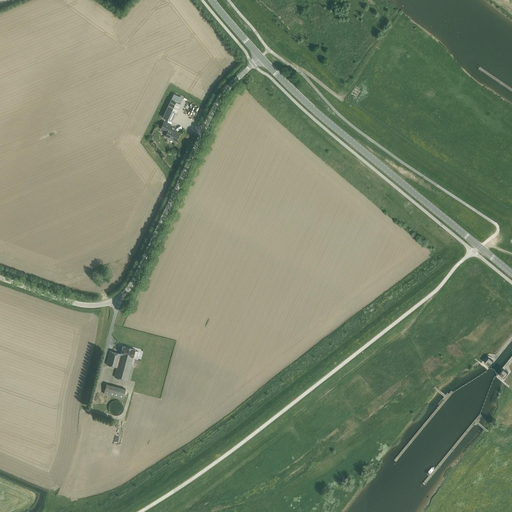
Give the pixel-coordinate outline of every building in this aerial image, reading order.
[(172,122),(180,103),(171,99),(163,117),(172,122)] [(179,134),(169,129),(171,125),(164,122),(160,129),(167,132),(165,136),(176,141),(179,134)] [(104,269),(99,272),(104,281),(108,278),(104,269)] [(93,274),(98,283),(103,281),(98,272),(93,274)] [(106,365),(117,368),(114,377),(127,380),(135,350),(122,346),(120,354),(110,351),(106,365)] [(386,379),(376,387),(379,391),(389,383),(386,379)] [(126,389),(106,384),(104,394),(123,399),(126,389)] [(381,392),(384,396),(393,387),(390,384),(381,392)] [(355,401),(358,405),(368,399),(365,394),(355,401)] [(110,404),(109,406),(108,409),(109,411),(110,413),(112,414),(114,415),(117,415),(119,415),(121,414),(122,412),(123,410),(123,407),(123,405),(122,403),(120,402),(118,401),(115,401),(113,401),(111,402),(110,404)] [(361,411),(371,404),(369,401),(359,408),(361,411)] [(496,422),(506,429),(511,421),(511,408),(507,406),(496,422)]
